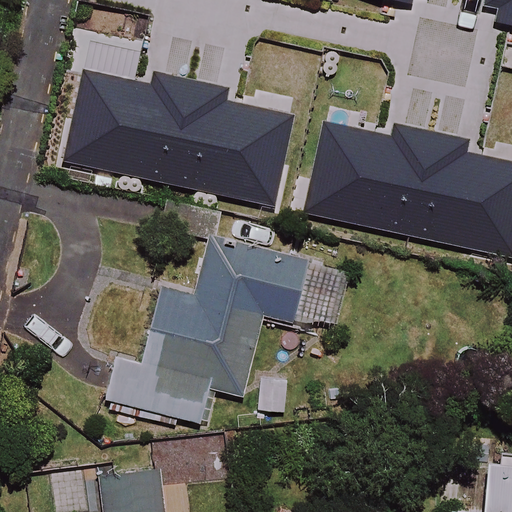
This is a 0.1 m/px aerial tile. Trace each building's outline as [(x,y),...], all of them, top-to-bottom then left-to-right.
[(302,54),(243,42),(228,117),(176,107),(166,160),(276,183),(302,54)] [(400,167),(340,155),(326,217),(387,230),(400,167)] [(343,271),(215,246),(212,262),(198,259),(191,298),(151,290),(139,349),(113,344),(101,403),(199,422),(205,390),(242,397),(257,317),(332,331),(343,271)] [(506,293),(469,281),(455,321),(493,334),(506,293)] [(281,381),(248,379),(247,411),(280,412),(281,381)] [(511,511),(511,462),(484,460),(479,511),(454,511),(441,511),(511,511)] [(159,511),(153,470),(95,479),(99,511),(159,511)]
